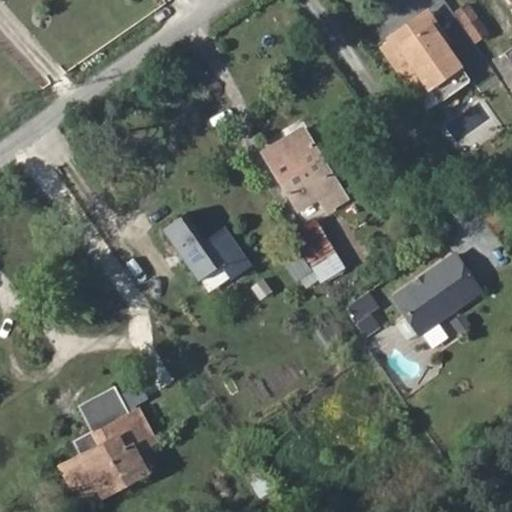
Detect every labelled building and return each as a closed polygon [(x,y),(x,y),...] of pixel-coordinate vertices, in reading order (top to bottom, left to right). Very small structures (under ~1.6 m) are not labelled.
[(458,12),(482,46),(492,38),(469,5),(458,12)] [(423,13),(392,35),(395,39),(396,38),(399,43),(429,22),(423,13)] [(429,22),(399,43),(396,38),(395,39),(382,47),(398,70),(411,61),(428,87),(459,65),(429,22)] [(511,50),(497,61),(511,81),(511,50)] [(265,153),(304,207),(323,194),(331,207),(351,193),(303,127),(265,153)] [(206,242),(186,213),(163,229),(197,277),(219,261),(231,278),(251,263),(226,228),(206,242)] [(321,220),(301,233),(331,276),(351,262),(321,220)] [(458,250),(393,296),(421,337),(487,291),(458,250)] [(158,440),(140,411),(131,416),(116,390),(89,404),(108,436),(102,439),(97,430),(77,443),(85,456),(65,469),(83,499),(102,488),(104,491),(126,477),(129,483),(150,470),(138,452),(158,440)] [(89,404),(83,407),(97,430),(102,439),(108,436),(89,404)] [(240,434),(225,444),(262,496),(277,486),(240,434)] [(126,477),(104,491),(108,496),(129,483),(126,477)] [(259,508),(261,511),(282,511),(290,507),(280,493),(259,508)]
